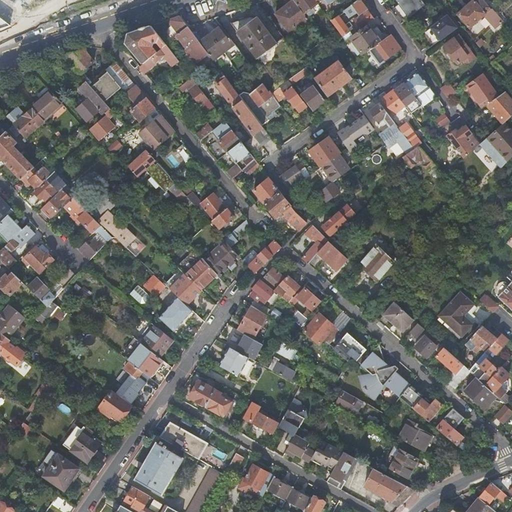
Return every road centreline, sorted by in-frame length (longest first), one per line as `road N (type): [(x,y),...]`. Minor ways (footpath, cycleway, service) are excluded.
road 1 (residential): [(283,250),(511,452)]
road 2 (residential): [(95,25),(261,223)]
road 3 (residential): [(162,396),(367,511)]
road 4 (residential): [(263,167),(415,60)]
road 5 (residential): [(162,396),(253,280)]
road 6 (residential): [(84,511),(162,396)]
road 7 (residential): [(0,180),(84,266)]
